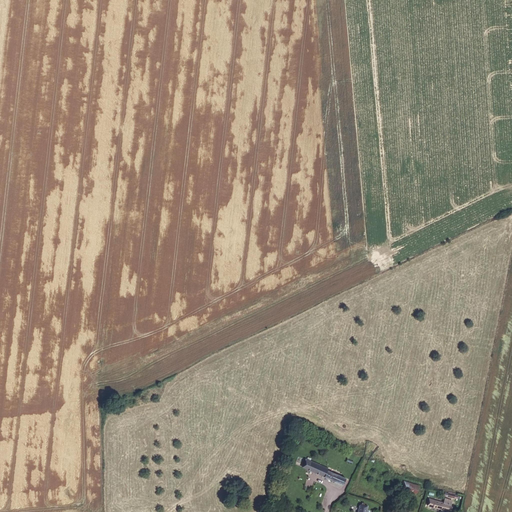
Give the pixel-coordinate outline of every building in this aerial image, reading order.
[(133,395),(124,399),(126,406),(135,402),(133,395)] [(377,457),(373,468),(383,472),(386,461),(377,457)] [(324,467),(305,459),(301,468),(341,485),(344,479),(324,469),(324,467)] [(366,466),(362,478),(389,486),(393,475),(383,472),(373,468),(366,466)] [(404,479),(401,488),(416,493),(419,485),(404,479)] [(447,511),(450,502),(445,501),(443,505),(442,505),(427,501),(425,507),(439,511),(441,511),(447,511)] [(364,511),(367,505),(361,503),(360,505),(358,504),(354,511),(364,511)]
